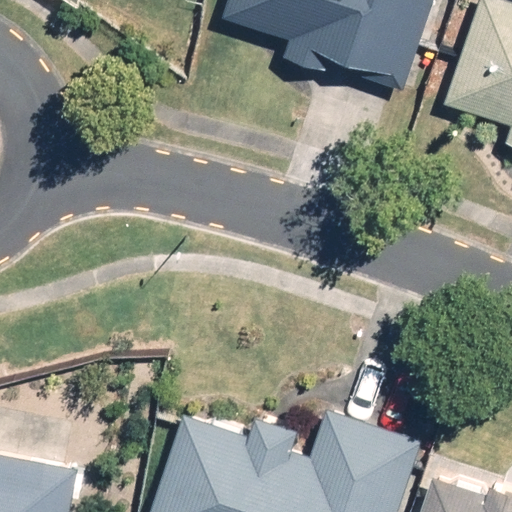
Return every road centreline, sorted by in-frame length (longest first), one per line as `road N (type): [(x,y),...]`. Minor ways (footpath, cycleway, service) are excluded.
road 1 (residential): [(511,301),(196,190),(89,173)]
road 2 (residential): [(0,55),(45,94),(89,173)]
